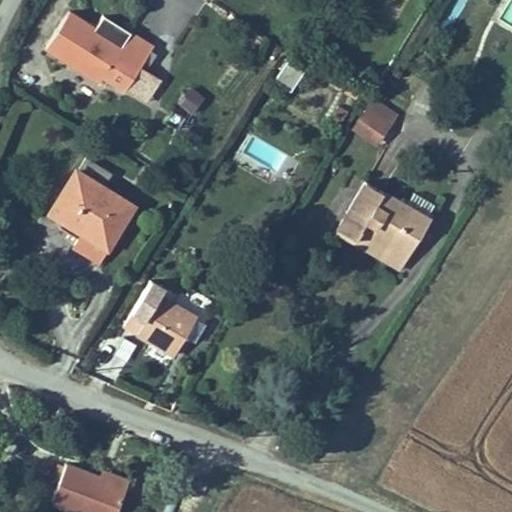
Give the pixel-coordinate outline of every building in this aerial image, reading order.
[(98,59),(101,62),(130,16),(127,14),(105,0),(102,0),(94,13),(74,0),(63,0),(44,31),(95,63),(98,59)] [(130,16),(101,62),(122,75),(152,31),(130,16)] [(273,78),(292,88),(303,67),(284,57),(273,78)] [(191,111),(204,95),(188,82),(175,99),(191,111)] [(359,100),(348,116),(367,128),(377,112),(359,100)] [(112,160),(84,142),(48,197),(73,212),(111,236),(138,193),(105,173),(112,160)] [(328,202),(393,243),(425,193),(403,179),(394,193),(351,165),(328,202)] [(393,243),(328,202),(320,214),(365,242),(386,255),(393,243)] [(206,317),(157,284),(151,296),(136,286),(121,309),(147,327),(172,344),(184,326),(195,334),(206,317)] [(134,346),(115,334),(93,368),(112,380),(134,346)] [(110,458),(82,446),(52,434),(38,468),(96,493),(110,458)] [(101,444),(86,438),(82,446),(110,458),(114,449),(101,444)]
